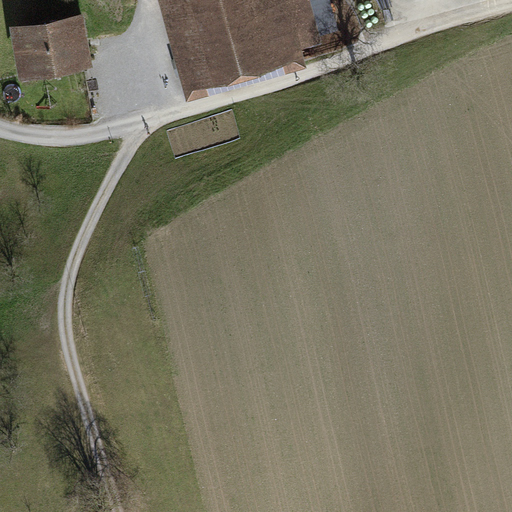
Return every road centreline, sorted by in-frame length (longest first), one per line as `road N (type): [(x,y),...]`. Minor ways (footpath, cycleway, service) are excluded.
road 1 (track): [(137,124),(71,262),(63,311),(63,336),(117,511)]
road 2 (unclassified): [(359,60),(137,124),(47,136),(0,125)]
road 3 (track): [(511,5),(409,33),(359,60)]
